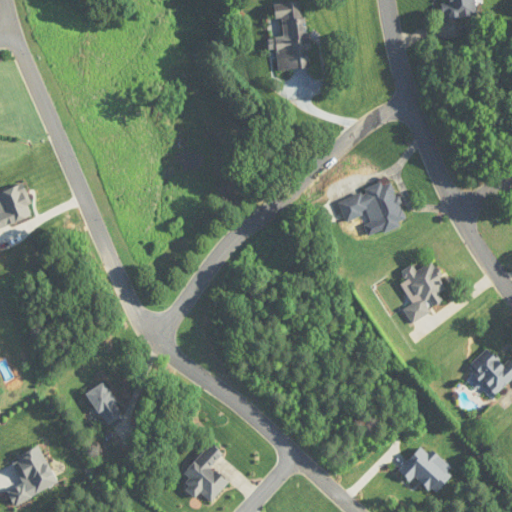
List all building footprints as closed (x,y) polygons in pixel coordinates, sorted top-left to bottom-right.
[(445,0),(447,19),(477,17),(476,0),(445,0)] [(278,72),(311,68),(303,1),(276,4),(280,37),(268,39),(269,52),(276,51),(278,72)] [(371,214),(378,235),(406,225),(392,182),(338,200),(346,222),(371,214)] [(403,309),(412,323),(445,304),(439,294),(447,289),(431,261),(416,271),(413,265),(401,271),(419,300),(403,309)] [(498,395),(511,379),(511,360),(510,359),(505,365),(487,348),(469,367),(498,395)] [(87,393),(106,423),(124,412),(104,382),(87,393)] [(183,473),(191,480),(184,487),(195,498),(200,492),(211,502),(229,483),(212,467),(224,454),(212,443),(183,473)]
